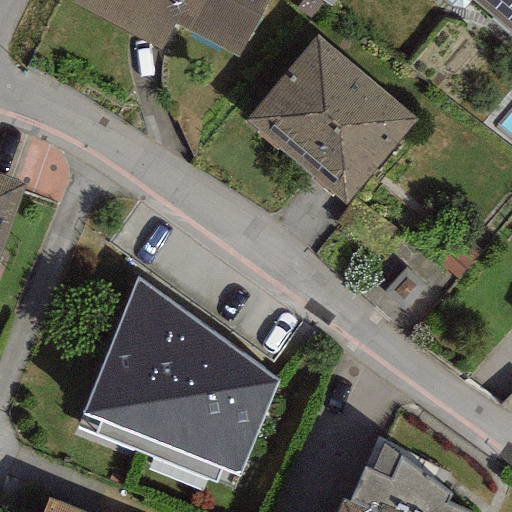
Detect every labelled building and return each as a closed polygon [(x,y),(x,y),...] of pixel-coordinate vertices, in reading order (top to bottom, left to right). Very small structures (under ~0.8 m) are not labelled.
[(238,57),(268,0),(72,0),(70,4),(159,51),(174,23),(238,57)] [(511,0),(469,0),(511,35),(511,0)] [(416,121),(316,35),(244,119),(344,204),(416,121)] [(0,248),(23,182),(0,174),(0,248)] [(135,278),(79,413),(98,420),(219,468),(238,475),(277,381),(135,278)] [(214,481),(219,468),(98,420),(93,434),(214,481)] [(462,511),(445,505),(451,492),(381,444),(368,471),(361,467),(346,504),(340,500),(335,511),(462,511)] [(81,511),(47,498),(41,511),(81,511)]
